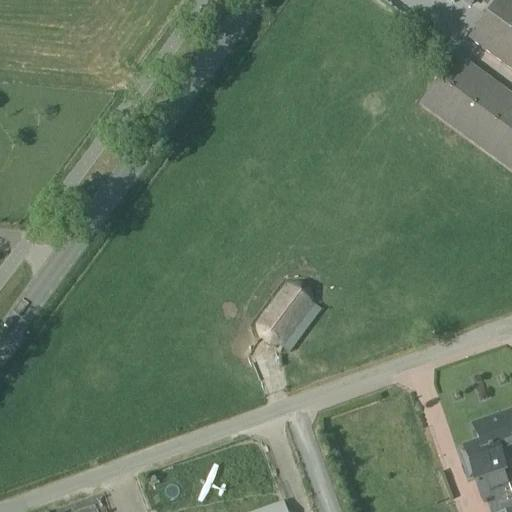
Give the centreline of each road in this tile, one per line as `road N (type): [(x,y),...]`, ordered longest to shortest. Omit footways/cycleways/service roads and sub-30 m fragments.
road 1 (unclassified): [(0,509),(511,326)]
road 2 (secondary): [(0,341),(251,0)]
